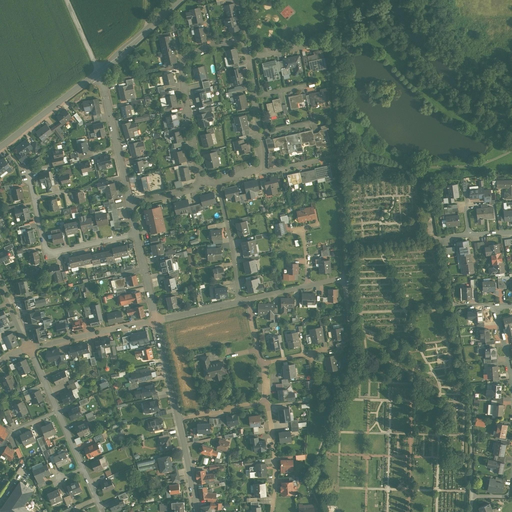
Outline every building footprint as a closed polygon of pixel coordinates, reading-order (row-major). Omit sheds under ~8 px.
[(234,3),(224,5),(227,18),(234,16),(237,16),(234,3)] [(200,8),(190,10),(191,13),(186,13),(188,20),(192,19),(193,23),(193,24),(197,23),(203,22),(200,8)] [(227,18),(223,19),(225,28),(228,28),(230,32),(240,30),(239,25),(236,25),(234,16),(227,18)] [(199,29),(195,30),(197,43),(206,41),(204,28),(199,29)] [(163,37),(160,38),(163,51),(173,49),(172,45),(171,41),(171,40),(170,35),(163,37)] [(236,48),(226,51),(229,64),(231,63),(237,62),(239,61),(236,48)] [(173,49),(163,51),(165,65),(166,65),(172,64),(176,63),(175,58),(174,58),(174,55),(173,49)] [(321,51),(314,52),(315,56),(312,57),(312,55),(307,57),(306,55),(302,56),(304,66),(310,64),(310,67),(313,67),(316,68),(316,70),(323,69),(322,64),(325,63),(324,59),(323,59),(321,51)] [(299,56),(286,58),(286,60),(288,67),(288,68),(295,67),(297,72),(302,71),(299,56)] [(276,60),(269,62),(270,63),(263,64),(264,71),(265,75),(268,75),(269,80),(279,78),(278,70),(276,62),(276,60)] [(286,60),(279,62),(281,69),(288,67),(286,60)] [(202,66),(193,68),(196,81),(205,78),(202,66)] [(236,71),(229,73),(231,81),(234,80),(235,85),(244,82),(242,73),(240,73),(240,70),(236,71)] [(172,73),(162,75),(164,85),(175,83),(172,73)] [(208,80),(201,81),(203,88),(210,87),(208,80)] [(127,86),(119,88),(122,100),(130,99),(129,92),(133,91),(132,86),(132,85),(127,86)] [(317,92),(309,94),(310,94),(312,103),(312,104),(317,103),(317,105),(318,105),(318,103),(328,101),(325,89),(321,90),(321,92),(317,92)] [(201,92),(195,94),(198,107),(210,104),(209,98),(207,99),(206,93),(205,92),(201,92)] [(302,94),(288,97),(291,109),(299,108),(299,107),(298,107),(297,103),(304,102),(303,100),(302,94)] [(169,96),(165,97),(167,105),(171,104),(171,106),(177,105),(175,98),(174,98),(173,95),(169,96)] [(237,96),(234,97),(235,103),(234,103),(234,104),(235,103),(237,109),(247,106),(245,98),(244,99),(243,95),(237,96)] [(97,99),(89,100),(89,101),(83,102),(85,112),(85,111),(91,109),(92,115),(100,114),(97,99)] [(279,99),(273,100),(273,103),(266,104),(268,111),(268,112),(269,112),(270,116),(277,115),(276,111),(282,110),(279,99)] [(127,105),(125,105),(125,106),(121,107),(123,117),(131,115),(129,105),(127,106),(127,105)] [(65,110),(57,116),(63,124),(71,118),(65,110)] [(200,114),(197,114),(200,127),(208,125),(207,121),(213,120),(211,111),(200,114)] [(82,120),(77,113),(74,115),(79,122),(82,120)] [(170,114),(166,115),(166,116),(168,127),(173,126),(179,125),(179,124),(177,113),(170,114)] [(246,115),(234,118),(237,131),(243,130),(249,129),(249,128),(246,115)] [(130,122),(126,123),(125,123),(125,124),(122,125),(126,138),(134,136),(132,131),(137,129),(135,123),(131,125),(130,122)] [(103,123),(93,125),(95,133),(91,134),(92,138),(100,136),(100,137),(101,137),(101,136),(106,135),(103,123)] [(46,124),(42,128),(43,128),(37,133),(36,132),(36,133),(43,141),(43,140),(52,133),(53,133),(46,124)] [(322,130),(321,130),(319,132),(319,133),(313,134),(316,144),(316,145),(323,143),(323,146),(330,145),(327,133),(327,134),(326,129),(322,130)] [(312,130),(299,133),(301,142),(309,140),(310,146),(316,144),(313,134),(312,130)] [(180,131),(175,132),(175,133),(173,134),(170,134),(171,136),(171,137),(170,137),(171,138),(172,143),(182,141),(180,131)] [(207,133),(201,135),(204,148),(213,145),(210,133),(207,133)] [(299,133),(285,136),(289,152),(292,152),(293,151),(293,150),(292,144),(296,143),(297,148),(296,148),(297,153),(303,151),(301,142),(299,133)] [(285,136),(273,139),(274,142),(275,147),(273,147),(283,145),(283,147),(282,147),(283,154),(289,152),(285,136)] [(243,139),(240,140),(233,141),(235,150),(239,150),(240,154),(250,151),(247,142),(244,143),(243,139)] [(27,141),(20,146),(20,145),(16,148),(20,153),(17,155),(22,162),(27,157),(25,154),(32,149),(33,148),(32,146),(27,140),(26,140),(27,141)] [(86,141),(77,143),(79,152),(88,150),(86,141)] [(36,142),(32,146),(33,148),(32,149),(35,153),(41,149),(36,142)] [(134,143),(130,144),(133,157),(141,155),(139,149),(144,148),(143,142),(138,143),(138,142),(134,143)] [(62,149),(53,151),(55,157),(52,158),(54,166),(64,163),(63,157),(64,157),(62,149)] [(184,150),(171,153),(172,160),(171,160),(171,161),(172,160),(173,164),(181,162),(186,161),(184,150)] [(211,153),(204,154),(207,168),(219,165),(216,153),(216,152),(211,153)] [(109,155),(100,157),(101,161),(102,166),(102,165),(105,164),(105,165),(106,165),(112,163),(111,158),(110,159),(109,155),(110,155),(109,155)] [(4,158),(0,161),(0,172),(6,169),(8,172),(12,169),(4,158)] [(139,161),(134,163),(136,173),(141,172),(141,171),(144,171),(143,166),(144,166),(145,167),(148,166),(146,160),(142,161),(139,161)] [(89,162),(81,164),(83,172),(83,171),(85,171),(86,171),(92,170),(91,166),(90,166),(89,162)] [(329,165),(315,169),(315,170),(317,179),(317,182),(318,181),(317,178),(325,177),(326,182),(333,181),(331,175),(330,171),(329,165)] [(181,168),(179,169),(182,181),(191,179),(188,167),(181,168)] [(65,174),(60,176),(62,185),(63,185),(63,184),(71,182),(71,183),(70,175),(71,175),(70,169),(64,171),(65,174)] [(315,170),(300,173),(302,183),(309,182),(308,181),(317,179),(315,170)] [(48,172),(39,174),(41,183),(45,182),(50,181),(50,180),(48,172)] [(300,172),(287,175),(289,185),(302,182),(302,183),(300,173),(300,172)] [(271,181),(266,182),(267,183),(265,183),(266,188),(268,195),(277,192),(276,187),(279,187),(276,176),(270,178),(271,181)] [(142,178),(137,179),(140,191),(144,190),(145,190),(148,189),(145,177),(142,178)] [(256,180),(244,183),(247,193),(248,198),(255,197),(253,191),(257,191),(258,190),(256,180)] [(511,180),(497,181),(497,188),(497,187),(505,187),(505,185),(508,185),(508,187),(508,193),(505,193),(505,199),(511,198),(511,180)] [(114,183),(108,184),(108,181),(107,182),(99,184),(99,183),(97,184),(99,189),(105,188),(106,192),(115,190),(114,183)] [(457,185),(454,186),(453,185),(448,185),(448,187),(447,187),(447,188),(448,188),(449,194),(446,194),(447,198),(444,198),(444,203),(447,203),(448,205),(453,205),(453,202),(454,202),(453,198),(459,197),(457,184),(457,185)] [(236,187),(231,188),(231,187),(224,189),(226,197),(227,200),(228,199),(227,198),(231,197),(232,201),(239,200),(240,200),(239,195),(237,186),(236,186),(236,187)] [(478,189),(469,190),(470,199),(470,198),(475,198),(484,197),(484,201),(489,201),(491,201),(491,200),(490,190),(483,190),(483,187),(478,187),(478,189)] [(21,188),(12,189),(14,200),(15,200),(15,199),(19,198),(19,199),(24,198),(22,192),(21,192),(20,188),(21,188)] [(115,190),(106,192),(108,199),(111,198),(117,197),(115,190)] [(82,191),(79,192),(78,192),(74,193),(75,197),(74,197),(76,203),(84,201),(82,191)] [(213,192),(200,196),(202,203),(202,206),(203,206),(215,202),(213,192)] [(56,198),(48,200),(50,211),(59,209),(56,198)] [(187,200),(174,203),(177,214),(185,212),(185,213),(190,211),(189,206),(187,200)] [(202,203),(194,205),(196,213),(204,210),(203,206),(202,206),(202,203)] [(160,206),(144,210),(147,222),(149,221),(152,233),(165,230),(160,206)] [(19,209),(18,209),(19,210),(20,210),(21,214),(20,214),(20,215),(21,220),(30,218),(28,207),(19,209)] [(312,207),(305,209),(305,210),(297,212),(298,214),(296,217),(303,222),(305,219),(308,219),(309,220),(315,218),(313,209),(313,207),(312,207)] [(481,208),(476,209),(477,219),(482,219),(482,220),(484,219),(483,218),(486,218),(493,217),(493,218),(494,217),(493,207),(487,208),(481,208)] [(117,208),(110,210),(111,212),(113,223),(119,221),(117,208)] [(107,213),(95,216),(98,225),(102,224),(102,223),(108,222),(107,213)] [(287,215),(280,217),(282,223),(284,222),(284,224),(289,223),(287,215)] [(458,215),(446,217),(446,223),(447,226),(452,226),(460,225),(458,215)] [(91,218),(80,220),(82,230),(87,229),(87,228),(93,227),(92,223),(91,218)] [(240,222),(236,223),(239,235),(248,233),(245,221),(240,222)] [(76,222),(65,224),(66,231),(67,234),(67,233),(73,232),(73,233),(78,231),(76,222)] [(282,223),(274,224),(277,235),(283,233),(286,232),(284,224),(284,222),(282,223)] [(33,230),(23,232),(24,235),(26,243),(35,241),(33,230)] [(221,230),(211,231),(212,240),(217,239),(222,239),(221,230)] [(60,233),(53,235),(54,237),(52,238),(53,244),(65,241),(63,233),(60,233)] [(157,237),(150,238),(152,245),(158,244),(157,237)] [(254,239),(242,242),(244,254),(245,255),(254,253),(257,252),(254,239)] [(467,241),(458,242),(458,247),(459,251),(460,251),(460,255),(460,256),(470,254),(469,254),(468,246),(467,241)] [(158,244),(152,245),(152,246),(153,245),(155,254),(154,255),(164,253),(162,243),(158,244)] [(498,244),(489,245),(489,246),(485,247),(486,255),(491,254),(500,253),(498,244)] [(127,245),(120,246),(122,256),(128,254),(127,250),(128,250),(127,245)] [(120,246),(112,248),(113,250),(114,257),(119,256),(122,256),(120,246)] [(216,248),(208,249),(208,259),(221,258),(221,248),(216,248)] [(6,250),(0,252),(0,260),(1,262),(10,258),(6,250)] [(113,250),(106,252),(108,261),(115,260),(114,257),(113,250)] [(37,251),(29,253),(31,264),(40,262),(37,251)] [(106,252),(98,253),(100,263),(108,261),(106,252)] [(98,253),(91,255),(93,262),(93,264),(100,263),(98,253)] [(500,253),(491,254),(492,259),(493,263),(492,263),(503,262),(502,262),(501,253),(500,253)] [(91,254),(83,255),(85,264),(93,262),(91,255),(91,254)] [(470,254),(460,256),(461,256),(461,259),(460,260),(461,263),(458,263),(458,264),(472,262),(471,262),(470,254)] [(83,255),(76,257),(78,266),(85,264),(83,255)] [(76,257),(69,259),(70,264),(71,267),(78,266),(76,257)] [(166,259),(160,261),(163,273),(169,272),(178,269),(177,263),(176,262),(172,263),(171,259),(171,258),(166,259)] [(329,260),(320,261),(320,258),(315,259),(316,266),(316,264),(319,264),(320,273),(330,272),(330,271),(329,264),(330,264),(329,260)] [(251,259),(243,260),(246,272),(257,270),(255,259),(251,259)] [(471,262),(462,263),(463,263),(464,273),(464,275),(469,274),(469,272),(474,272),(472,262),(471,262)] [(503,262),(492,263),(492,264),(493,263),(494,267),(495,273),(500,272),(500,273),(504,272),(503,262)] [(292,263),(287,263),(287,264),(287,273),(297,273),(297,263),(292,263)] [(59,265),(49,267),(51,275),(55,275),(57,274),(56,273),(60,272),(60,273),(61,273),(59,265)] [(216,268),(213,269),(214,277),(224,275),(223,267),(216,268)] [(136,275),(128,277),(129,281),(130,286),(138,284),(136,275)] [(128,277),(114,280),(116,285),(117,285),(117,287),(116,287),(116,288),(125,285),(124,282),(129,281),(128,277)] [(170,278),(165,280),(167,291),(176,289),(174,278),(170,278)] [(251,280),(246,281),(249,292),(253,291),(263,289),(262,284),(258,285),(256,279),(255,279),(251,280)] [(23,281),(14,283),(16,294),(25,292),(23,281)] [(494,281),(482,282),(483,291),(488,291),(488,290),(494,290),(495,290),(494,281)] [(81,288),(84,297),(86,296),(85,292),(90,290),(88,286),(81,288)] [(226,287),(215,289),(215,287),(209,288),(211,299),(216,298),(216,297),(220,297),(220,298),(227,297),(226,287)] [(471,287),(462,287),(462,299),(472,298),(471,287)] [(338,289),(328,289),(328,297),(328,302),(338,302),(338,289)] [(140,292),(118,297),(119,301),(121,301),(122,305),(129,303),(130,301),(130,300),(133,300),(134,303),(142,301),(140,292)] [(315,294),(302,294),(302,304),(307,304),(307,307),(314,307),(314,304),(315,304),(315,294)] [(171,296),(167,297),(169,308),(178,306),(177,302),(175,295),(171,296)] [(29,299),(21,301),(23,309),(33,307),(33,303),(30,304),(29,299)] [(294,299),(281,299),(281,308),(281,314),(286,314),(286,308),(294,308),(294,299)] [(96,317),(89,318),(91,326),(100,324),(100,321),(100,320),(102,320),(102,321),(99,304),(93,306),(96,317)] [(269,305),(269,304),(258,304),(258,314),(269,314),(269,318),(274,318),(274,314),(274,305),(269,305)] [(143,306),(135,308),(136,313),(137,318),(145,316),(143,306)] [(121,311),(107,315),(109,323),(122,320),(121,311)] [(482,311),(473,311),(474,318),(474,321),(476,321),(482,321),(482,311)] [(40,312),(35,313),(35,312),(26,314),(28,323),(37,321),(36,320),(41,318),(40,312)] [(81,318),(77,319),(77,321),(76,321),(75,316),(74,316),(69,317),(67,318),(68,319),(68,322),(69,325),(72,324),(74,330),(83,328),(81,320),(81,318)] [(511,316),(503,318),(505,328),(506,328),(507,334),(511,332),(511,316)] [(63,323),(56,325),(57,327),(55,327),(58,332),(58,333),(67,331),(65,323),(63,323)] [(41,328),(32,330),(35,339),(35,341),(40,340),(39,338),(43,337),(42,334),(42,331),(44,331),(43,327),(41,328)] [(321,327),(310,329),(311,336),(312,343),(324,341),(321,327)] [(333,329),(331,329),(333,340),(342,338),(340,328),(339,328),(333,329)] [(484,329),(480,330),(481,341),(485,340),(489,340),(488,329),(484,329)] [(146,331),(131,334),(131,335),(122,337),(124,343),(132,341),(133,343),(137,343),(137,345),(139,345),(139,344),(148,342),(146,331)] [(297,332),(286,334),(289,347),(294,346),(294,347),(298,346),(300,345),(297,332)] [(18,344),(13,333),(6,336),(3,337),(4,339),(8,349),(18,344)] [(277,336),(269,337),(270,340),(268,340),(270,351),(280,349),(277,336)] [(104,339),(96,341),(97,350),(98,350),(99,357),(106,356),(104,349),(104,348),(110,346),(111,346),(110,341),(109,338),(104,339)] [(87,343),(76,346),(76,345),(76,346),(78,354),(83,353),(89,352),(87,343)] [(76,346),(70,347),(72,356),(78,355),(78,354),(76,346)] [(495,347),(485,348),(485,347),(480,348),(480,353),(485,353),(486,358),(497,357),(495,357),(495,347)] [(151,348),(142,350),(135,352),(136,356),(139,355),(143,354),(144,359),(153,358),(151,348)] [(59,349),(47,352),(49,361),(57,360),(61,359),(60,355),(59,349)] [(65,354),(60,355),(61,359),(57,360),(58,365),(67,362),(65,354)] [(336,355),(325,357),(327,371),(338,369),(336,355)] [(208,356),(200,358),(201,366),(203,365),(209,364),(208,356)] [(25,359),(16,363),(21,374),(25,372),(30,370),(25,359)] [(222,362),(210,365),(209,364),(203,365),(205,372),(204,372),(204,376),(206,375),(206,378),(215,376),(216,380),(221,379),(220,374),(225,374),(222,362)] [(294,364),(283,365),(285,378),(288,377),(296,376),(294,376),(293,369),(295,369),(294,364)] [(488,366),(487,366),(488,374),(484,374),(484,378),(493,378),(498,377),(497,366),(497,365),(488,366)] [(144,369),(140,370),(141,374),(138,374),(136,372),(131,373),(132,377),(133,382),(137,381),(142,380),(142,381),(148,379),(152,378),(151,370),(145,371),(144,369)] [(65,371),(60,373),(53,376),(57,385),(68,379),(65,371)] [(10,374),(1,378),(6,390),(15,386),(10,374)] [(107,376),(99,379),(102,388),(110,385),(107,376)] [(137,381),(133,382),(132,377),(129,378),(130,382),(126,383),(127,387),(128,386),(138,384),(137,381)] [(69,384),(67,386),(69,390),(71,389),(72,391),(77,388),(75,383),(74,382),(69,384)] [(154,384),(142,387),(143,389),(136,391),(136,392),(137,391),(138,397),(137,397),(138,397),(150,395),(150,394),(152,394),(156,393),(154,384)] [(501,385),(491,384),(491,390),(487,389),(486,390),(486,395),(487,396),(490,396),(493,396),(500,397),(500,396),(501,385)] [(69,390),(61,394),(65,403),(75,398),(72,391),(71,389),(69,390)] [(283,389),(278,390),(280,400),(288,399),(289,399),(288,393),(287,389),(283,389)] [(39,390),(30,394),(35,403),(43,400),(39,390)] [(153,401),(145,402),(147,412),(160,409),(158,400),(157,400),(153,401)] [(22,401),(13,405),(18,416),(27,412),(22,401)] [(503,404),(498,404),(498,405),(494,404),(494,405),(493,414),(502,415),(503,404)] [(78,406),(68,410),(72,419),(82,415),(78,406)] [(289,408),(278,409),(280,421),(290,420),(289,413),(289,408)] [(230,416),(226,416),(228,425),(230,425),(230,426),(234,425),(234,424),(238,423),(237,414),(233,415),(230,415),(230,416)] [(259,415),(249,416),(251,426),(253,426),(261,425),(260,424),(259,415)] [(161,419),(156,420),(155,419),(147,421),(150,431),(154,430),(164,428),(162,422),(161,419)] [(298,419),(291,420),(291,428),(299,427),(298,419)] [(86,422),(75,427),(80,436),(84,435),(84,434),(84,433),(90,430),(90,432),(91,432),(86,422)] [(52,423),(41,428),(45,437),(46,437),(52,434),(56,432),(52,423)] [(210,423),(197,423),(198,428),(198,433),(210,433),(210,423)] [(507,425),(498,423),(497,431),(496,435),(499,436),(505,437),(505,436),(505,435),(506,429),(507,425)] [(261,425),(253,426),(254,434),(257,434),(265,433),(264,424),(260,424),(261,425)] [(32,430),(20,435),(24,444),(25,444),(31,441),(31,442),(36,440),(32,430)] [(290,431),(279,432),(280,442),(292,440),(290,431)] [(102,434),(94,437),(96,443),(97,443),(98,444),(105,441),(102,434)] [(169,437),(159,439),(160,444),(163,443),(164,450),(172,448),(169,437)] [(265,440),(258,441),(258,437),(257,437),(248,438),(250,438),(251,442),(254,442),(255,450),(252,450),(252,451),(266,449),(265,440)] [(229,442),(220,439),(217,448),(216,451),(218,451),(218,452),(221,452),(222,449),(222,448),(227,449),(229,442)] [(7,440),(2,448),(2,447),(5,448),(7,446),(10,442),(7,440)] [(500,443),(496,442),(496,443),(497,443),(495,449),(494,449),(493,454),(498,454),(503,456),(503,455),(506,444),(500,443)] [(96,443),(85,448),(89,458),(101,452),(98,444),(97,443),(96,443)] [(213,447),(202,444),(201,445),(200,447),(201,448),(200,452),(211,455),(211,454),(217,456),(218,452),(218,451),(216,451),(212,450),(213,447)] [(7,446),(5,448),(1,454),(11,461),(14,456),(13,455),(15,452),(11,449),(7,446)] [(65,452),(54,457),(58,466),(64,463),(65,463),(69,461),(67,456),(65,452)] [(151,460),(138,463),(139,471),(146,470),(145,468),(156,466),(155,462),(159,461),(159,458),(160,458),(160,455),(150,457),(151,460)] [(160,458),(159,458),(159,461),(162,471),(171,469),(170,462),(171,461),(170,456),(160,458)] [(100,459),(92,463),(95,470),(98,469),(98,471),(104,469),(100,459)] [(293,470),(292,460),(281,460),(281,469),(289,469),(289,470),(290,471),(292,471),(293,470)] [(499,462),(488,460),(487,466),(495,467),(494,471),(494,472),(502,473),(504,463),(499,462)] [(265,463),(256,464),(256,467),(257,476),(266,475),(265,463)] [(47,464),(33,470),(39,483),(44,480),(43,476),(50,472),(47,464)] [(213,474),(205,475),(205,470),(196,471),(198,483),(206,482),(206,483),(214,481),(213,474)] [(17,477),(0,501),(0,510),(2,511),(34,511),(26,505),(36,491),(17,477)] [(495,479),(490,478),(487,491),(493,492),(493,490),(495,481),(496,480),(495,479)] [(111,479),(101,484),(104,492),(114,487),(111,479)] [(78,481),(67,486),(71,495),(82,490),(78,481)] [(495,481),(493,490),(502,491),(504,483),(500,483),(500,482),(495,481)] [(289,482),(282,482),(282,487),(281,487),(281,491),(282,491),(283,494),(286,494),(287,495),(289,494),(290,494),(293,493),(293,490),(296,489),(295,484),(293,484),(293,482),(289,482)] [(265,483),(254,483),(255,496),(265,495),(265,483)] [(179,484),(169,485),(170,489),(170,493),(180,493),(179,484)] [(207,487),(198,488),(200,500),(207,499),(208,501),(211,501),(215,502),(218,502),(218,495),(216,495),(216,494),(207,493),(207,487)] [(58,489),(48,494),(52,503),(63,499),(58,489)] [(117,499),(109,503),(112,510),(113,510),(113,511),(117,510),(117,509),(121,507),(125,505),(123,500),(119,502),(117,499)] [(184,511),(184,501),(172,502),(173,502),(174,507),(175,507),(175,511),(184,511)] [(210,505),(201,507),(201,511),(211,511),(211,508),(221,509),(222,503),(215,502),(211,501),(210,505)] [(492,511),(489,503),(479,507),(480,511),(492,511)]
